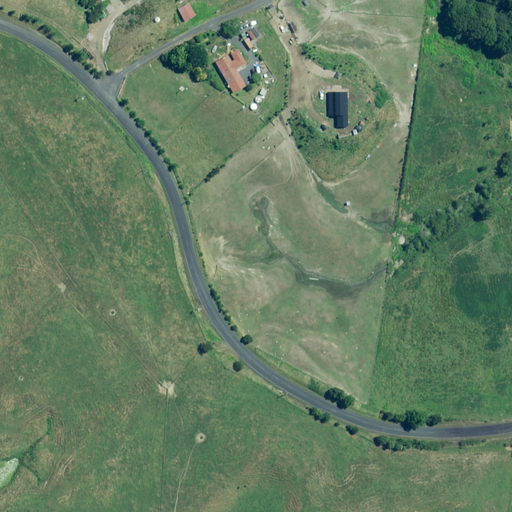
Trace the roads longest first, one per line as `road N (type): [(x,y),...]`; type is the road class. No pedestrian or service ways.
road 1 (unclassified): [(99,89),(161,168),(209,308),(270,376),(363,423),(461,433),(511,429)]
road 2 (unclassified): [(256,0),(183,33),(99,89)]
road 3 (unclassified): [(0,22),(67,60),(99,89)]
